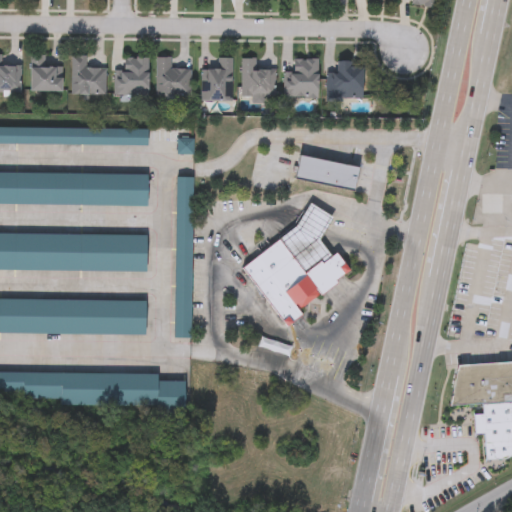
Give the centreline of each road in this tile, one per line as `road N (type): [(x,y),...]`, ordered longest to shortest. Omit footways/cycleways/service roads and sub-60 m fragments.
road 1 (primary): [(386,511),(495,0)]
road 2 (primary): [(465,0),(357,511)]
road 3 (residential): [(0,26),(373,30),(405,49)]
